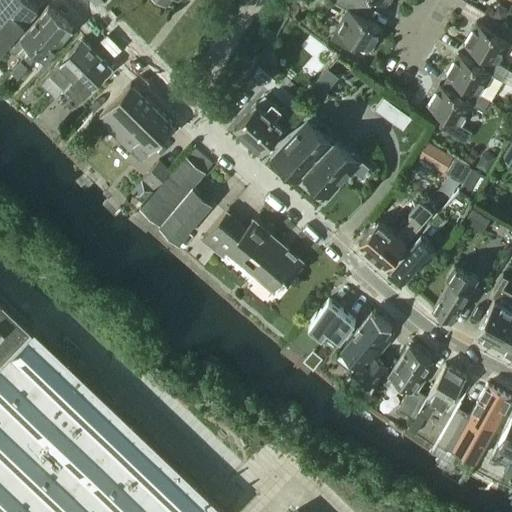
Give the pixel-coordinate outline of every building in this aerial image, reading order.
[(0,0),(0,47),(37,8),(27,0),(0,0)] [(330,37),(353,51),(358,42),(369,49),(381,28),(363,17),(369,6),(362,2),(362,3),(357,0),(332,0),(347,8),(330,37)] [(26,41),(32,46),(60,16),(48,4),(9,47),(15,53),(26,41)] [(23,54),(29,60),(37,52),(44,58),(73,28),(60,16),(32,46),(23,54)] [(497,62),(498,62),(509,42),(511,43),(511,28),(501,22),(495,32),(476,21),(463,42),(482,54),(482,53),(497,62)] [(41,80),(55,94),(85,65),(86,66),(98,54),(82,38),(41,80)] [(479,93),(490,99),(508,68),(498,62),(497,62),(482,53),(482,54),(476,63),(457,52),(445,74),(464,85),(464,84),(479,93)] [(55,94),(69,108),(111,66),(98,54),(86,66),(85,65),(55,94)] [(1,82),(14,93),(30,75),(25,70),(29,66),(21,59),(1,82)] [(96,117),(140,160),(174,125),(131,82),(96,117)] [(437,125),(454,135),(473,104),(483,110),(490,99),(479,93),(464,84),(464,85),(458,94),(439,83),(427,105),(443,114),(437,125)] [(234,128),(261,152),(284,127),(272,117),(280,108),(272,101),(264,110),(256,102),(234,128)] [(298,179),(303,174),(302,173),(332,139),(308,118),(273,157),(276,160),(276,163),(281,168),(285,168),(298,179)] [(324,192),(327,195),(354,165),(355,167),(362,159),(353,151),(351,153),(334,137),(332,139),(302,173),(303,174),(315,185),(315,188),(320,193),(324,192)] [(141,205),(179,239),(211,202),(192,185),(204,171),(204,170),(211,161),(193,146),(141,205)] [(142,176),(153,186),(169,170),(158,159),(142,176)] [(372,255),(386,267),(431,212),(418,201),(408,214),(411,216),(395,234),(392,231),(372,255)] [(262,275),(275,287),(285,276),(288,278),(303,262),(253,218),(246,226),(226,209),(203,236),(223,254),(227,250),(259,278),(262,275)] [(378,220),(358,243),(372,255),(392,231),(378,220)] [(397,276),(402,280),(405,280),(436,243),(422,231),(391,268),(397,273),(397,276)] [(432,308),(451,319),(477,277),(467,271),(470,266),(461,261),(458,265),(454,263),(446,277),(450,279),(432,308)] [(0,357),(29,327),(26,324),(27,322),(0,296),(0,357)] [(475,333),(497,345),(511,318),(511,306),(494,297),(475,333)] [(327,327),(340,338),(355,319),(328,299),(309,324),(322,334),(327,327)] [(354,333),(341,348),(362,364),(354,374),(369,386),(386,366),(375,357),(388,341),(383,337),(391,327),(371,311),(354,333)] [(511,318),(497,345),(511,353),(511,318)] [(0,511),(221,511),(224,510),(31,325),(29,327),(0,357),(0,511)] [(57,345),(71,358),(80,349),(66,336),(57,345)] [(409,386),(411,387),(413,385),(431,359),(409,343),(389,372),(409,386)] [(418,409),(426,414),(435,399),(447,407),(466,375),(445,363),(418,409)] [(439,436),(474,457),(510,397),(487,383),(469,413),(457,406),(439,436)] [(411,387),(409,386),(398,407),(413,417),(426,394),(413,385),(411,387)] [(426,414),(418,409),(406,429),(415,434),(426,414)] [(511,416),(497,442),(511,450),(509,455),(511,456),(511,416)]
